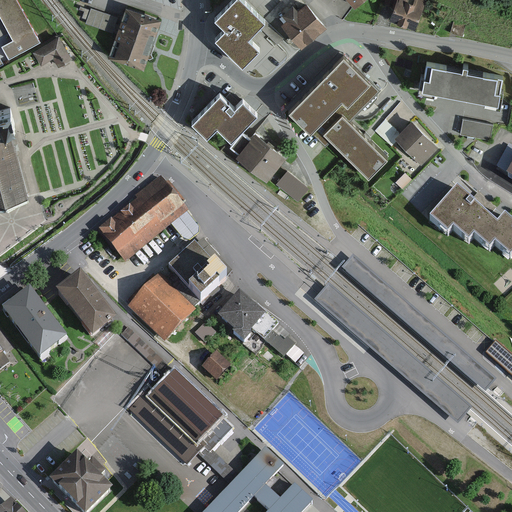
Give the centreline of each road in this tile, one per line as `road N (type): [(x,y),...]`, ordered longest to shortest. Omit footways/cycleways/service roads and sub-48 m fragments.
road 1 (tertiary): [(195,51),(165,132),(131,179),(0,288)]
road 2 (residential): [(511,202),(471,172),(409,104),(362,30)]
road 3 (unclassified): [(362,30),(330,33),(264,86),(195,51)]
road 4 (unclassified): [(511,57),(362,30)]
road 5 (unknown): [(109,299),(211,218)]
